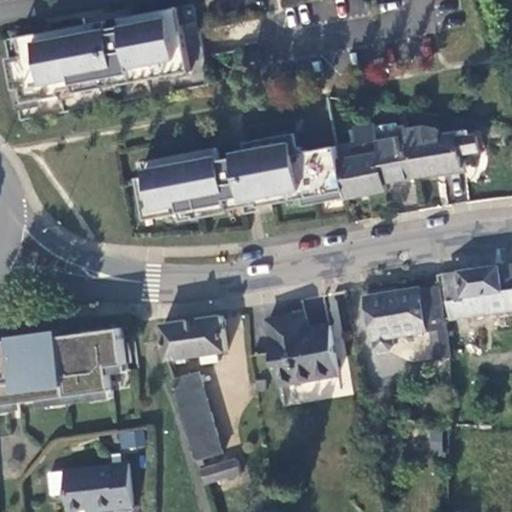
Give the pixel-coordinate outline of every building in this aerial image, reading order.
[(90,23),(31,34),(33,46),(19,49),(20,56),(6,58),(12,90),(19,89),(21,103),(59,96),(58,91),(72,89),(73,94),(103,88),(102,83),(115,81),(116,85),(160,77),(160,70),(172,68),(174,75),(189,72),(177,7),(118,18),(120,26),(105,29),(105,30),(93,33),(90,23)] [(120,26),(118,18),(104,21),(105,29),(120,26)] [(396,124),(374,128),(374,125),(352,130),(355,143),(337,146),(348,199),(386,191),(386,184),(414,179),(406,137),(403,125),(396,126),(396,124)] [(406,137),(414,179),(465,171),(462,156),(482,152),(479,138),(459,141),(456,131),(441,134),(439,130),(424,127),(406,130),(408,137),(406,137)] [(154,177),(137,181),(145,223),(199,212),(200,220),(230,214),(230,212),(246,209),(243,196),(255,194),(258,209),(304,200),(305,207),(319,205),(317,197),(333,194),(334,201),(348,199),(337,146),(307,153),(301,149),(296,155),(295,156),(291,135),(245,144),(248,157),(220,162),(217,150),(151,163),(154,177)] [(511,309),(511,265),(445,274),(450,300),(465,299),(468,315),(511,309)] [(452,357),(447,328),(440,285),(367,298),(374,340),(375,346),(378,350),(388,349),(392,345),(392,337),(431,330),(436,359),(452,357)] [(281,386),(339,376),(331,327),(307,332),(304,316),(270,322),(281,386)] [(224,317),(163,325),(168,360),(228,352),(224,317)] [(0,403),(113,390),(110,365),(126,363),(122,328),(60,336),(60,330),(10,336),(10,339),(0,340),(0,403)] [(173,379),(198,461),(223,453),(199,373),(173,379)] [(120,447),(144,447),(144,429),(119,430),(120,447)] [(202,472),(206,485),(243,474),(238,460),(202,472)] [(130,464),(63,470),(67,507),(97,505),(98,507),(116,506),(117,509),(134,507),(130,464)]
